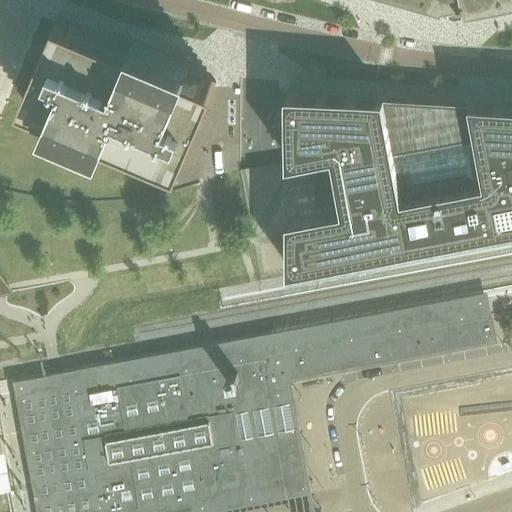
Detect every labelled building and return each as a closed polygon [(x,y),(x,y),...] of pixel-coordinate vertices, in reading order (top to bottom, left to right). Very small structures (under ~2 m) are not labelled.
[(511,0),(403,0),(424,6),(453,14),(464,12),(511,2),(511,0)] [(141,149),(142,150),(142,149),(143,146),(152,150),(151,152),(150,152),(150,153),(151,154),(166,160),(167,161),(168,160),(167,159),(168,157),(177,161),(176,163),(175,164),(176,165),(180,166),(214,87),(216,81),(212,80),(212,79),(211,79),(211,80),(210,83),(201,79),(202,76),(203,77),(203,75),(202,75),(188,69),(191,62),(177,57),(177,58),(177,59),(162,53),(163,50),(162,49),(161,52),(146,46),(147,45),(148,44),(134,38),(131,45),(129,44),(128,43),(127,45),(128,45),(127,47),(114,42),(115,39),(116,38),(115,38),(97,31),(98,30),(96,30),(96,31),(95,34),(86,30),(87,27),(88,28),(88,26),(87,26),(76,22),(72,20),(71,19),(71,20),(70,23),(61,19),(62,17),(63,17),(63,16),(62,15),(62,16),(58,14),(57,17),(23,98),(26,100),(26,101),(27,101),(28,100),(27,100),(28,97),(37,101),(36,103),(35,104),(36,105),(50,110),(47,117),(56,121),(57,120),(57,118),(66,122),(65,124),(64,125),(87,134),(88,133),(87,133),(88,132),(97,135),(96,137),(95,138),(104,142),(107,135),(113,137),(113,138),(114,138),(115,137),(114,137),(116,134),(124,138),(123,141),(123,140),(122,142),(124,142),(141,149)] [(289,160),(241,169),(253,234),(255,246),(260,274),(290,269),(290,270),(511,228),(511,101),(444,98),(288,88),(289,160)] [(0,295),(12,293),(0,277),(0,295)] [(198,511),(251,502),(248,482),(239,437),(236,421),(233,405),(230,388),(289,377),(495,338),(490,314),(199,369),(160,376),(116,384),(74,392),(78,412),(82,433),(85,449),(88,465),(97,511),(98,511),(99,511),(98,511),(198,511)] [(251,502),(310,491),(289,377),(230,388),(233,405),(236,421),(239,437),(248,482),(251,502)] [(314,511),(313,507),(312,499),(311,493),(310,491),(251,502),(198,511),(314,511)]
